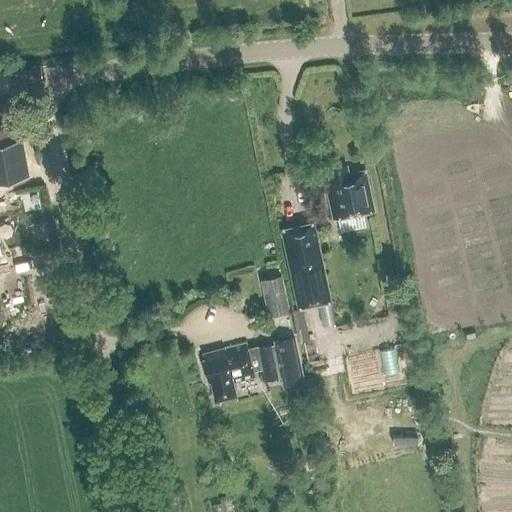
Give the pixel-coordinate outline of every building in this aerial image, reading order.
[(0,168),(15,166),(9,127),(0,128),(0,168)] [(373,211),(367,184),(364,171),(347,173),(346,167),(329,171),(331,180),(326,181),(335,219),(373,211)] [(314,222),(280,229),(297,309),(331,302),(314,222)] [(268,316),(288,312),(280,275),(260,280),(268,316)] [(272,342),(281,374),(282,374),(285,388),(304,384),(297,350),(294,336),(272,342)] [(253,377),(252,372),(259,370),(262,382),(281,377),(272,345),(258,349),(258,347),(246,350),(244,344),(204,354),(205,360),(203,360),(214,401),(235,396),(231,382),(253,377)] [(382,349),(386,371),(403,368),(400,346),(382,349)] [(305,455),(307,469),(321,467),(318,453),(305,455)]
